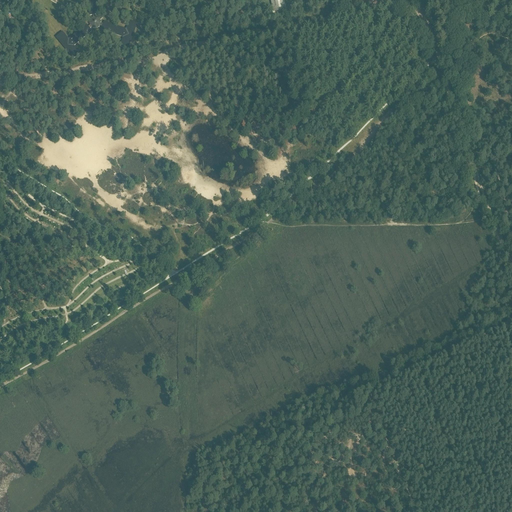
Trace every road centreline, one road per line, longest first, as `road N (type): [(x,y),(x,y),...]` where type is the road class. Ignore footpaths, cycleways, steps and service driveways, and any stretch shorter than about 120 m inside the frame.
road 1 (track): [(511,22),(459,19),(438,66),(321,184),(0,385)]
road 2 (track): [(511,256),(412,0)]
road 3 (track): [(308,22),(47,73)]
